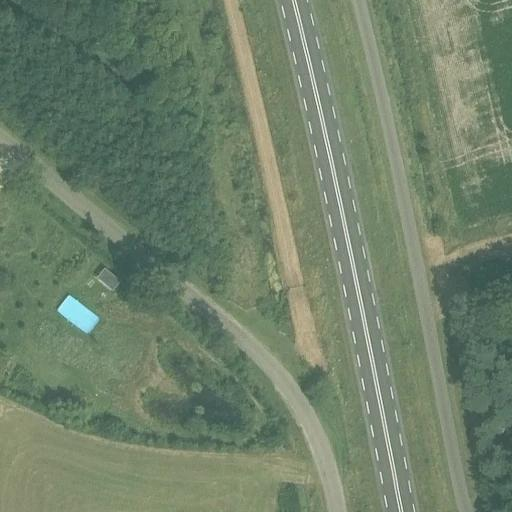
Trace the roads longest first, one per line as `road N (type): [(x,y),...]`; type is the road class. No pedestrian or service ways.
road 1 (primary): [(288,0),(336,179),(401,511)]
road 2 (unclassified): [(336,511),(312,426),(277,374),(0,138)]
